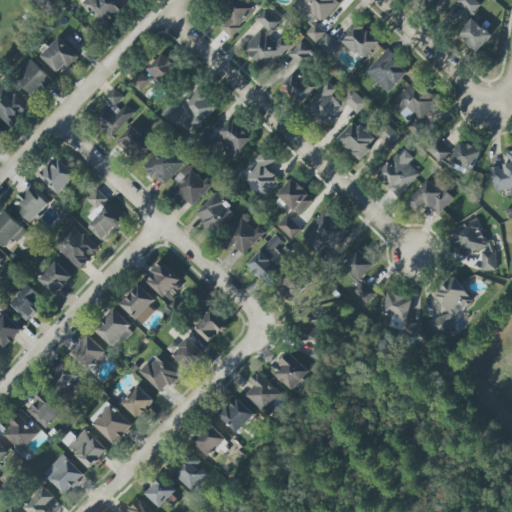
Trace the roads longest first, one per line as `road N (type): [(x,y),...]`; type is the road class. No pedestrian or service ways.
road 1 (residential): [(173,12),(411,253)]
road 2 (residential): [(260,310),(263,347),(95,511)]
road 3 (residential): [(63,128),(260,310)]
road 4 (residential): [(185,0),(0,191)]
road 5 (residential): [(0,395),(166,224)]
road 6 (residential): [(375,0),(493,114)]
